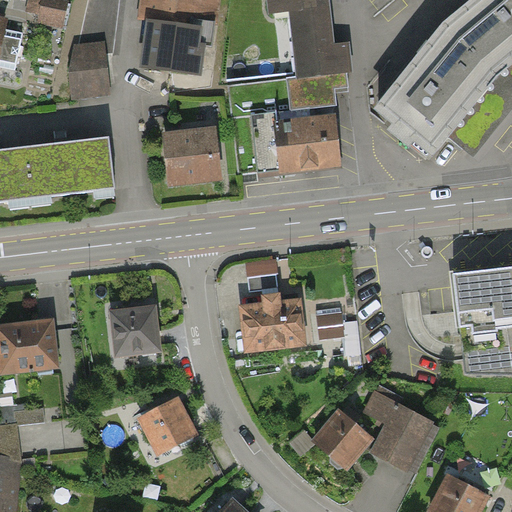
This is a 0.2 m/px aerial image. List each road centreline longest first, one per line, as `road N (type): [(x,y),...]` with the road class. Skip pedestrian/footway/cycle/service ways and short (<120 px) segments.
road 1 (primary): [(187,237),(511,198)]
road 2 (residential): [(187,237),(200,338),(230,435),(306,511)]
road 3 (primary): [(0,259),(187,237)]
